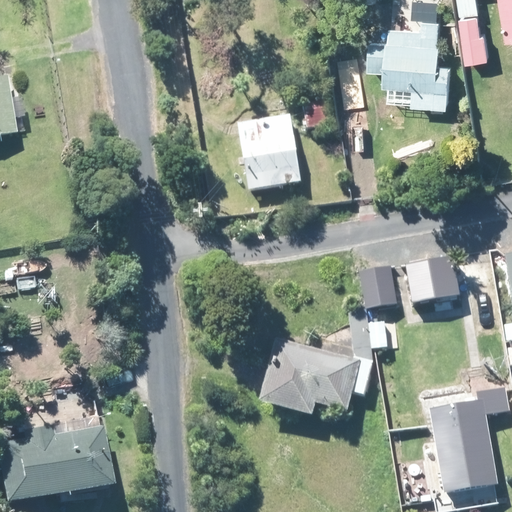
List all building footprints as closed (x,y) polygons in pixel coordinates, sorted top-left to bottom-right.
[(436,9),(436,0),(423,0),(400,0),(401,6),(400,26),(387,26),(387,40),(366,40),(365,68),(380,68),(379,98),(407,100),(407,101),(444,102),(445,67),(445,61),(435,61),(436,9)] [(455,0),(458,12),(476,9),(474,0),(455,0)] [(511,0),(496,0),(503,38),(511,36),(511,0)] [(456,15),(463,59),(485,56),(481,32),(477,33),(475,13),(456,15)] [(367,98),(357,65),(335,72),(345,104),(367,98)] [(0,137),(18,134),(7,75),(0,76),(0,137)] [(305,130),(331,126),(326,102),(301,107),(305,130)] [(344,109),(349,145),(369,143),(364,106),(344,109)] [(287,117),(233,125),(244,191),(297,183),(287,117)] [(511,254),(501,257),(509,304),(511,303),(511,254)] [(409,304),(456,297),(450,257),(403,265),(409,304)] [(394,306),(391,273),(390,264),(340,270),(350,360),(269,342),(263,366),(260,380),(253,406),(306,418),(309,406),(343,414),(347,394),(361,397),(370,362),(364,309),(394,306)] [(458,313),(373,330),(388,405),(473,388),(458,313)] [(439,496),(487,489),(492,488),(481,416),(505,412),(502,389),(492,391),(473,394),(475,404),(426,412),(431,443),(439,496)] [(94,429),(91,430),(89,419),(46,425),(46,429),(22,433),(18,434),(19,442),(0,444),(0,504),(18,502),(48,497),(103,488),(95,434),(94,429)]
